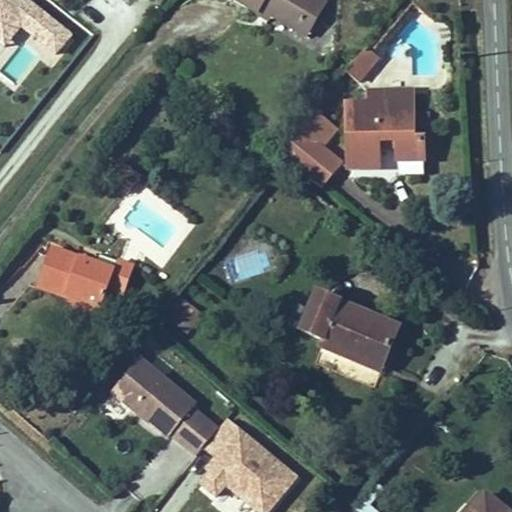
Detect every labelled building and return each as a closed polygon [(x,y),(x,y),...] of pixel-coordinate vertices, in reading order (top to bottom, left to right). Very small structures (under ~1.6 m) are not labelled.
[(0,0),(0,46),(5,50),(20,30),(58,58),(75,35),(27,0),(0,0)] [(274,29),(278,21),(313,40),(335,1),(333,0),(242,0),(238,8),(274,29)] [(313,40),(323,46),(346,7),(335,1),(313,40)] [(345,76),(360,86),(378,58),(363,49),(345,76)] [(387,52),(366,79),(379,90),(401,63),(387,52)] [(436,150),(428,150),(429,101),(386,99),(385,114),(360,114),(360,181),(385,181),(386,160),(404,160),(405,180),(436,180),(436,150)] [(341,130),(333,123),(297,171),(318,188),(344,152),(341,130)] [(126,181),(150,199),(162,183),(137,165),(126,181)] [(140,281),(72,256),(56,300),(124,324),(131,305),(146,310),(157,282),(141,276),(140,281)] [(179,301),(166,326),(187,336),(199,310),(179,301)] [(417,343),(333,310),(314,358),(398,391),(417,343)] [(197,401),(141,357),(109,397),(165,442),(169,437),(195,457),(218,428),(192,408),(197,401)] [(508,511),(486,493),(470,511),(508,511)]
